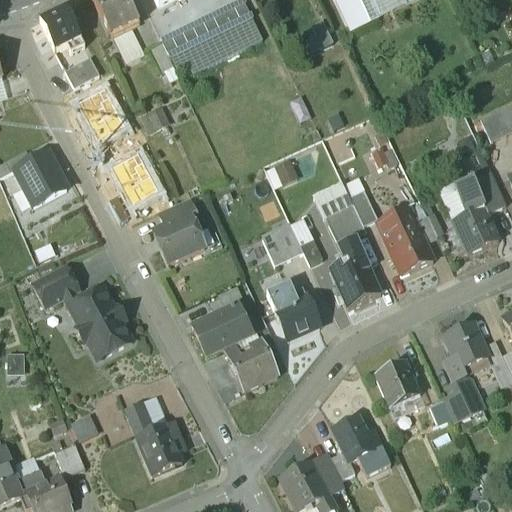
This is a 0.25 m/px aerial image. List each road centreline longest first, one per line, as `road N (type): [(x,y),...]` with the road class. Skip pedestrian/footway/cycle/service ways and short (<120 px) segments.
road 1 (residential): [(245,489),(2,19)]
road 2 (residential): [(511,284),(344,359),(245,489)]
